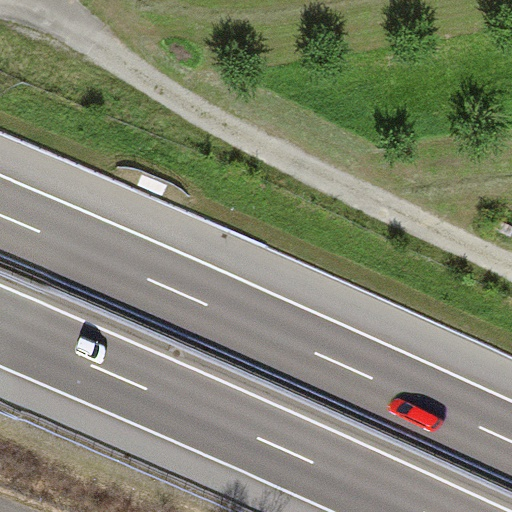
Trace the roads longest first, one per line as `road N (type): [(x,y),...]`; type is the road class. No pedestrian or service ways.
road 1 (motorway): [(511,441),(0,215)]
road 2 (track): [(511,269),(185,109),(37,0)]
road 3 (motorway): [(0,326),(422,511)]
